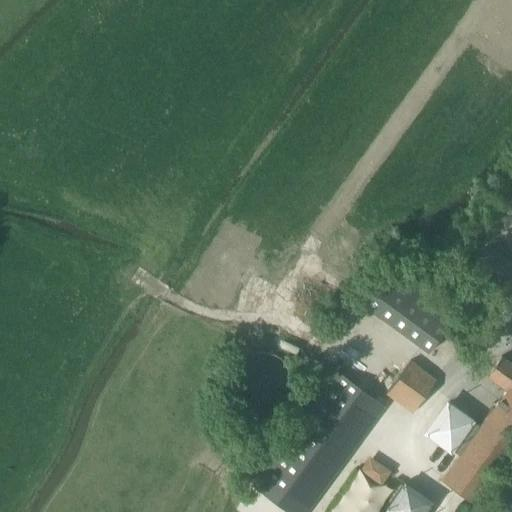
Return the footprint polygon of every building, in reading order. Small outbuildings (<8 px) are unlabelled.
[(511,270),(484,249),(474,262),(511,292),(511,270)] [(364,304),(429,352),(459,311),(461,310),(396,261),(393,265),(364,304)] [(511,298),(495,321),(503,327),(511,315),(511,298)] [(443,480),(475,503),(511,452),(511,361),(504,356),(489,375),(508,389),(482,426),(460,457),(443,480)] [(385,391),(385,392),(412,412),(435,381),(408,361),(385,391)] [(385,405),(337,370),(259,477),(306,511),(385,405)] [(446,401),(425,430),(460,457),(482,426),(446,401)] [(401,484),(386,506),(395,511),(424,511),(430,504),(401,484)]
